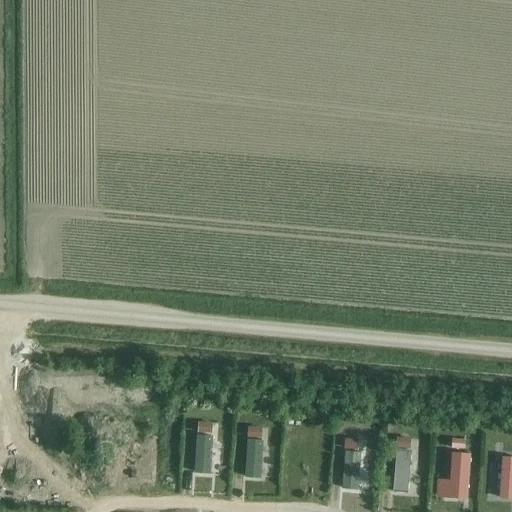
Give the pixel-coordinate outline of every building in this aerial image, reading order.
[(212,434),(196,433),(193,471),(210,472),(212,434)] [(263,439),(247,438),(244,477),(261,478),(263,439)] [(410,449),(395,448),(392,490),(407,491),(410,449)] [(360,450),(344,449),(341,488),(357,489),(360,450)] [(466,498),(470,452),(450,450),(448,478),(436,477),(435,496),(466,498)] [(511,456),(502,455),(498,497),(511,498),(511,456)]
